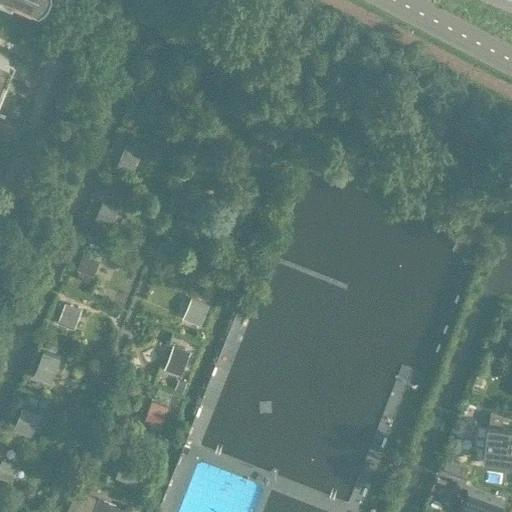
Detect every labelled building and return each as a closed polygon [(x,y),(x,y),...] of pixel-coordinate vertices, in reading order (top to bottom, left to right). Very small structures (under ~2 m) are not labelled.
[(212,85),(217,75),(201,67),(196,77),(212,85)] [(153,123),(163,99),(146,92),(136,116),(153,123)] [(253,136),(246,154),(265,161),(272,144),(253,136)] [(131,173),(141,148),(125,142),(115,166),(131,173)] [(239,223),(248,200),(233,194),(224,217),(239,223)] [(110,225),(118,206),(102,200),(94,218),(110,225)] [(221,274),(229,254),(212,247),(204,267),(221,274)] [(92,275),(98,260),(81,253),(75,268),(92,275)] [(200,323),(207,304),(191,298),(184,316),(200,323)] [(72,328),(80,307),(63,301),(55,321),(72,328)] [(181,375),(190,351),(172,344),(163,368),(181,375)] [(50,382),(60,358),(42,350),(32,375),(50,382)] [(158,428),(166,407),(149,400),(141,421),(158,428)] [(30,436),(38,413),(21,407),(13,429),(30,436)] [(485,425),(481,458),(511,462),(511,427),(500,426),(501,414),(490,410),(488,425),(485,425)] [(446,457),(443,466),(464,475),(467,466),(446,457)] [(0,477),(10,481),(16,465),(1,459),(0,462),(0,477)] [(142,469),(122,459),(115,475),(135,484),(142,469)] [(456,482),(447,504),(454,507),(462,511),(498,511),(500,505),(502,499),(456,482)] [(129,511),(130,511),(97,498),(91,511),(129,511)]
